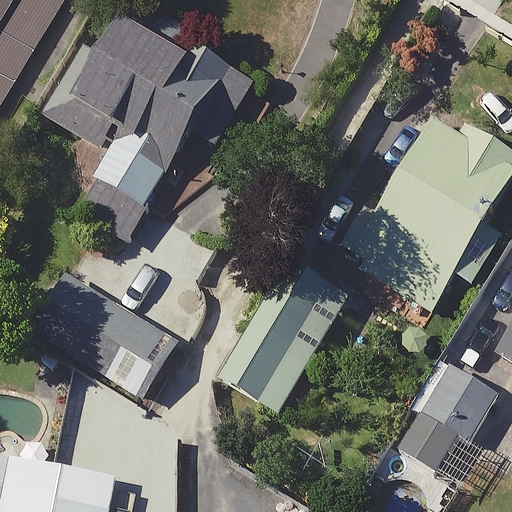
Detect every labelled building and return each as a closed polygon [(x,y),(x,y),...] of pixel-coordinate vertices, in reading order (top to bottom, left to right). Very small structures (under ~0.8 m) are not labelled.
[(0,0),(0,99),(57,0),(91,0),(93,1),(92,0),(0,0)] [(155,15),(118,81),(85,63),(45,133),(169,202),(188,169),(197,151),(222,165),(258,100),(188,61),(200,40),(155,15)] [(470,149),(441,132),(355,274),(444,328),(511,215),(511,165),(474,143),(470,149)] [(155,217),(112,191),(91,226),(135,252),(155,217)] [(170,350),(77,293),(46,344),(139,402),(170,350)] [(327,356),(271,324),(231,394),(286,426),(327,356)] [(494,461),(473,449),(503,398),(453,369),(417,431),(398,462),(469,504),(494,461)] [(128,403),(85,381),(73,404),(117,426),(128,403)] [(118,511),(123,487),(0,462),(0,511),(118,511)]
